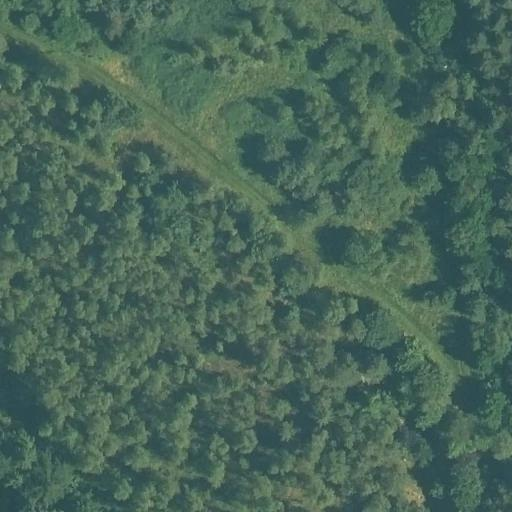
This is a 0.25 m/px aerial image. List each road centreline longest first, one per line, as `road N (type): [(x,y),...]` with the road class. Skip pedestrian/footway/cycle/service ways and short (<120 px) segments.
road 1 (track): [(0,25),(103,68),(282,210),(461,372)]
road 2 (track): [(461,372),(438,164),(408,0)]
road 3 (track): [(461,372),(488,511)]
